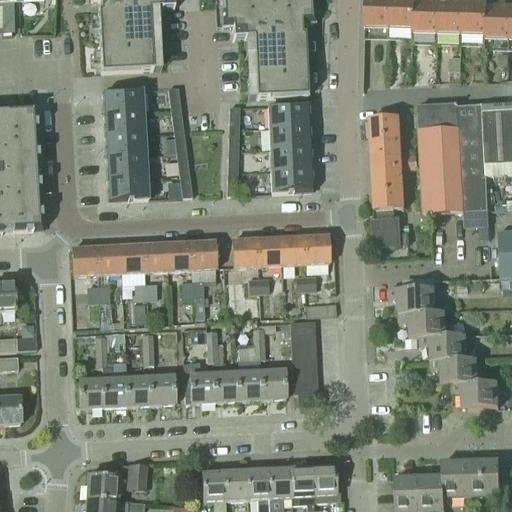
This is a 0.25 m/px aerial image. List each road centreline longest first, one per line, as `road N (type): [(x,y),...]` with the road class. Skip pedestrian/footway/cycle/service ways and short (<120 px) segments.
road 1 (residential): [(70,229),(58,87),(204,80)]
road 2 (residential): [(70,229),(81,236),(347,225)]
road 3 (residential): [(57,454),(335,438)]
road 4 (residential): [(347,225),(347,0)]
road 5 (residential): [(57,454),(51,259)]
road 6 (residential): [(335,438),(353,412),(349,277)]
road 7 (residential): [(353,453),(501,439)]
